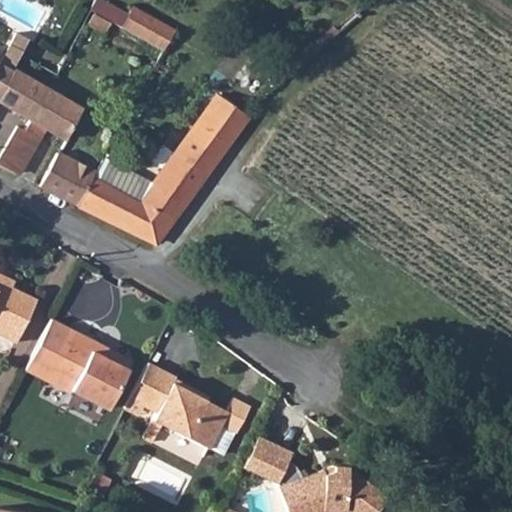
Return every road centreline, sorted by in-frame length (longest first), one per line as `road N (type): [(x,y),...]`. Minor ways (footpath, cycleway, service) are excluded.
road 1 (residential): [(0,190),(157,271),(508,511)]
road 2 (track): [(157,271),(271,110),(400,0)]
